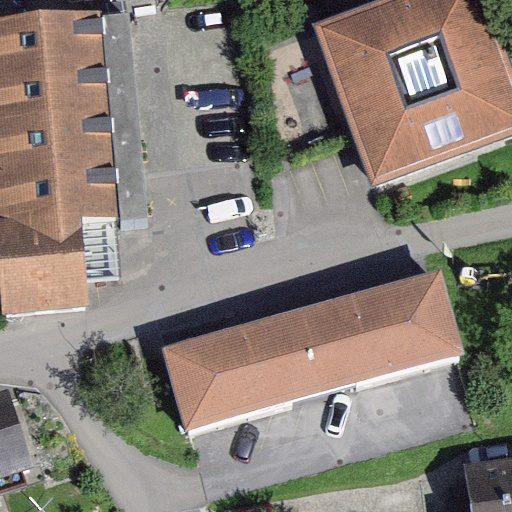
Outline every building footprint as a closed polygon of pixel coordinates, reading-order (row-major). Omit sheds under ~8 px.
[(511,54),(492,0),(422,0),(327,35),(385,191),(511,144),(511,54)] [(153,223),(136,22),(108,24),(125,226),(153,223)] [(108,24),(0,33),(0,235),(3,235),(5,253),(0,253),(0,292),(11,292),(13,317),(95,309),(88,229),(125,226),(108,24)] [(449,280),(174,355),(197,437),(472,363),(449,280)] [(16,396),(0,400),(0,503),(7,502),(6,497),(36,488),(32,474),(39,472),(16,396)] [(511,511),(511,470),(478,475),(482,511),(511,511)]
